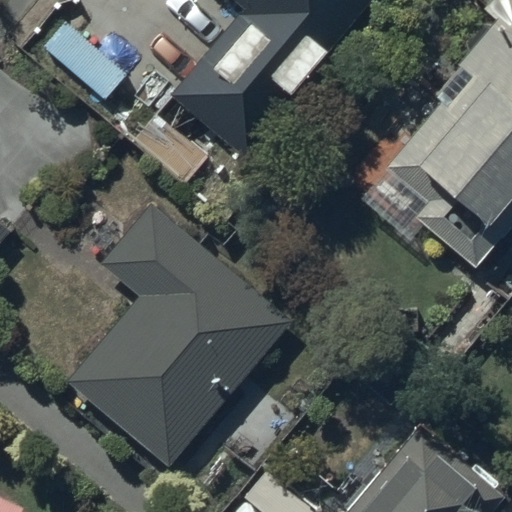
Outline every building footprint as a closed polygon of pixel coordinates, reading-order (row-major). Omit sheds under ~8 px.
[(241,0),(170,85),(244,147),(366,0),(241,0)] [(348,175),(411,235),(428,217),(477,258),(511,217),(511,0),(494,0),(494,1),(493,3),(493,5),(493,7),(493,9),(493,11),(460,54),(475,66),(450,97),(442,91),(395,149),(381,138),(348,175)] [(213,150),(158,105),(133,136),(187,181),(213,150)] [(155,192),(102,253),(142,288),(69,371),(171,459),(297,314),(155,192)] [(0,234),(11,222),(0,212),(0,234)] [(488,511),(509,488),(422,415),(341,511),(488,511)] [(0,511),(13,511),(21,497),(0,486),(0,511)]
